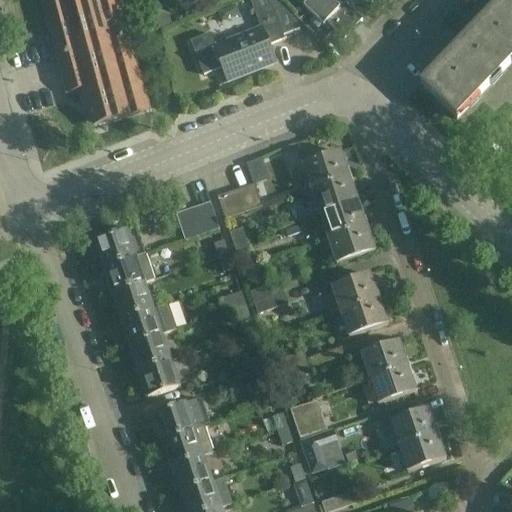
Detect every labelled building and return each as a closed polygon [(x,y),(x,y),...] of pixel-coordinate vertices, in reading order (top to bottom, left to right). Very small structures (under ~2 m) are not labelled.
[(39,0),(49,35),(49,36),(51,43),(66,96),(77,93),(83,92),(85,91),(95,128),(107,125),(151,113),(130,36),(120,0),(39,0)] [(210,36),(190,44),(203,77),(222,70),(228,85),(276,66),(269,47),(285,41),(283,37),(300,31),(297,24),(274,1),(273,1),(271,0),(249,0),(256,18),(260,28),(261,32),(215,50),(214,47),(210,36)] [(310,0),(303,7),(323,26),(326,23),(344,39),(361,21),(345,6),(350,0),(310,0)] [(511,0),(502,0),(420,86),(456,122),(511,63),(511,0)] [(310,193),(349,180),(341,154),(301,167),(310,192),(310,193)] [(319,217),(358,204),(349,180),(310,193),(310,192),(302,195),(306,207),(314,204),(319,217)] [(239,191),(247,214),(262,209),(254,186),(239,191)] [(229,195),(236,218),(247,214),(239,191),(229,195)] [(236,218),(229,195),(217,199),(225,221),(236,218)] [(219,231),(210,204),(197,209),(207,236),(219,231)] [(358,204),(319,217),(323,230),(314,233),(318,245),(327,242),(366,229),(358,204)] [(185,212),(194,240),(207,236),(197,209),(185,212)] [(194,240),(185,212),(175,216),(184,243),(194,240)] [(366,229),(327,242),(336,267),(375,254),(366,229)] [(103,270),(145,256),(136,230),(94,244),(103,270)] [(242,230),(230,234),(233,245),(246,241),(242,230)] [(250,253),(246,241),(233,245),(237,257),(250,253)] [(218,260),(229,256),(224,242),(213,246),(218,260)] [(112,296),(146,285),(146,284),(154,282),(145,256),(103,270),(112,296)] [(223,274),(234,271),(229,256),(218,260),(223,274)] [(339,315),(378,301),(370,276),(331,289),(339,315)] [(254,305),(284,295),(280,284),(250,294),(254,305)] [(121,322),(154,310),(146,285),(112,296),(121,322)] [(241,294),(231,297),(236,311),(246,308),(241,294)] [(284,295),(254,305),(257,316),(288,306),(284,295)] [(378,301),(339,315),(348,340),(387,327),(378,301)] [(241,326),(251,323),(246,308),(236,311),(241,326)] [(130,348),(163,336),(158,321),(163,319),(160,309),(154,311),(154,310),(121,322),(130,348)] [(138,374),(172,363),(163,336),(130,348),(138,374)] [(369,382),(408,369),(399,343),(360,357),(369,382)] [(304,353),(273,363),(277,375),(308,364),(304,353)] [(244,376),(270,367),(267,356),(240,365),(244,376)] [(172,363),(138,374),(148,400),(181,389),(172,363)] [(308,364),(277,375),(280,386),(311,376),(308,364)] [(248,389),(275,380),(270,367),(244,376),(248,389)] [(408,369),(369,382),(377,408),(416,395),(408,369)] [(163,444),(205,430),(204,428),(210,426),(201,401),(154,417),(163,444)] [(398,449),(437,436),(428,411),(389,424),(398,449)] [(277,432),(287,428),(283,416),(272,419),(277,432)] [(324,421),(296,430),(297,433),(300,442),(328,432),(324,421)] [(282,448),(293,444),(287,428),(277,432),(282,448)] [(205,430),(163,444),(171,468),(204,457),(205,458),(213,455),(205,430)] [(331,433),(300,443),(305,455),(312,477),(327,472),(319,450),(337,444),(333,432),(331,433)] [(437,436),(398,449),(407,475),(446,462),(437,436)] [(213,484),(205,458),(204,457),(171,468),(180,495),(213,484)] [(290,470),(295,485),(305,482),(300,467),(290,470)] [(213,484),(180,495),(185,511),(215,511),(222,510),(223,510),(233,507),(224,480),(213,484)] [(321,505),(323,511),(337,511),(356,506),(352,494),(321,505)]
